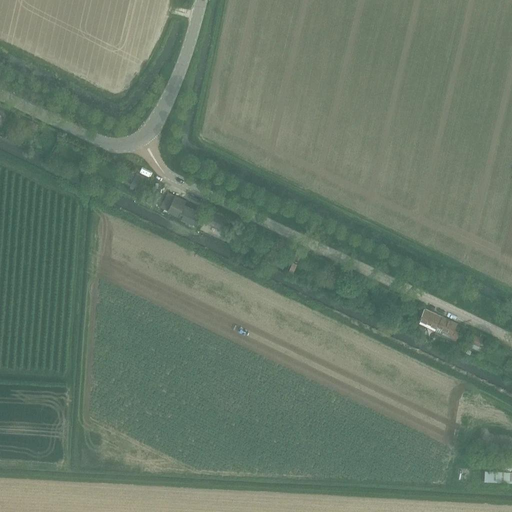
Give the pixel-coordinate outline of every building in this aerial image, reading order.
[(137,173),(133,180),(142,185),(146,178),(137,173)] [(200,214),(184,205),(186,201),(169,193),(162,207),(195,223),(200,214)] [(230,218),(211,209),(207,217),(226,226),(230,218)] [(278,253),(273,263),(284,268),(288,258),(278,253)] [(293,262),(289,271),(293,273),(297,264),(293,262)] [(425,308),(420,319),(421,320),(420,323),(440,333),(455,340),(458,333),(455,331),(458,324),(425,308)] [(471,342),(469,347),(471,348),(477,350),(479,346),(481,341),(483,338),(475,334),(472,342),(471,342)] [(511,457),(501,458),(500,470),(511,470),(511,457)] [(511,482),(511,471),(486,470),(485,482),(511,482)]
